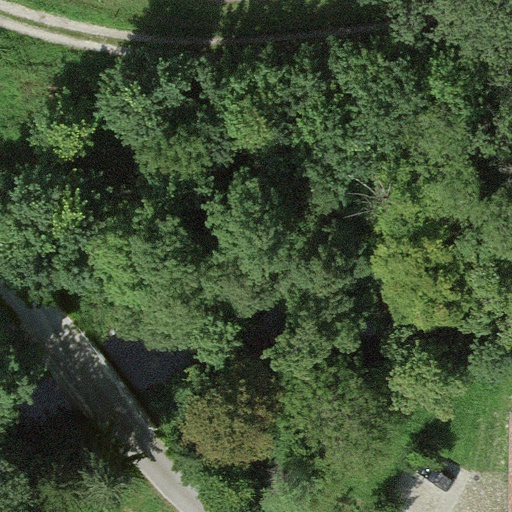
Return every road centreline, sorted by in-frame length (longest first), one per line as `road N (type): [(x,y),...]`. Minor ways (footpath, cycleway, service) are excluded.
road 1 (track): [(0,15),(89,40),(166,50),(294,49),(511,15)]
road 2 (track): [(201,511),(0,255)]
